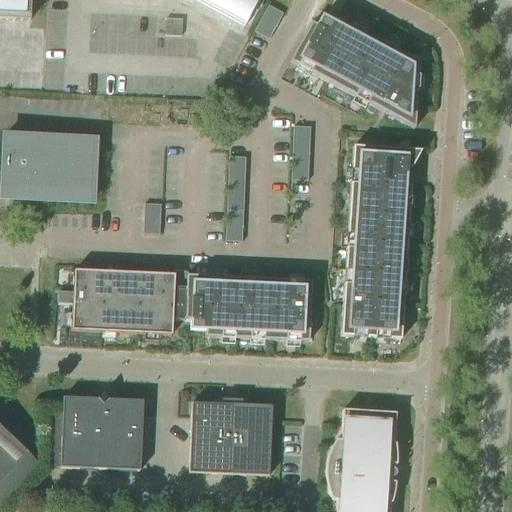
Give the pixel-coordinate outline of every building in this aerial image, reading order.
[(29,0),(0,0),(0,20),(29,22),(29,0)] [(185,0),(242,30),(258,0),(185,0)] [(268,40),(282,14),(267,6),(253,32),(268,40)] [(310,25),(289,63),(413,130),(418,64),(337,21),(333,26),(320,19),(316,28),(310,25)] [(165,21),(164,37),(181,38),(182,21),(165,21)] [(309,129),(292,128),(290,183),(307,183),(309,129)] [(4,139),(2,181),(2,182),(2,198),(4,199),(13,203),(13,199),(24,200),(90,203),(93,143),(4,139)] [(419,153),(352,148),(339,338),(399,342),(409,188),(403,188),(404,169),(411,169),(419,153)] [(228,159),(226,212),(243,213),(245,159),(228,159)] [(160,206),(143,205),(142,236),(159,237),(160,206)] [(243,214),(226,213),(225,244),(242,244),(243,214)] [(71,306),(70,333),(170,337),(171,322),(189,322),(189,332),(204,332),(204,339),(307,343),(310,283),(185,278),(185,286),(172,285),(173,277),(73,272),(72,295),(57,294),(56,306),(71,306)] [(62,399),(60,415),(48,415),(46,469),(97,471),(102,396),(96,401),(62,399)] [(102,396),(97,471),(139,473),(142,403),(107,401),(102,396)] [(227,476),(231,403),(220,403),(220,406),(190,405),(187,475),(227,476)] [(241,404),(231,403),(227,476),(267,478),(270,408),(241,407),(241,404)] [(394,415),(341,412),(340,442),(335,441),(332,446),(330,451),(328,455),(326,460),(325,466),(325,471),(325,476),(325,481),(326,487),(327,492),(329,497),(331,501),(336,502),(335,511),(388,511),(389,505),(390,505),(392,500),(393,495),(393,493),(394,489),(394,484),(390,484),(390,479),(394,475),(390,471),(391,466),(395,467),(395,461),(395,457),(395,454),(395,450),(394,445),(392,445),(394,415)] [(0,510),(40,467),(0,430),(0,510)]
